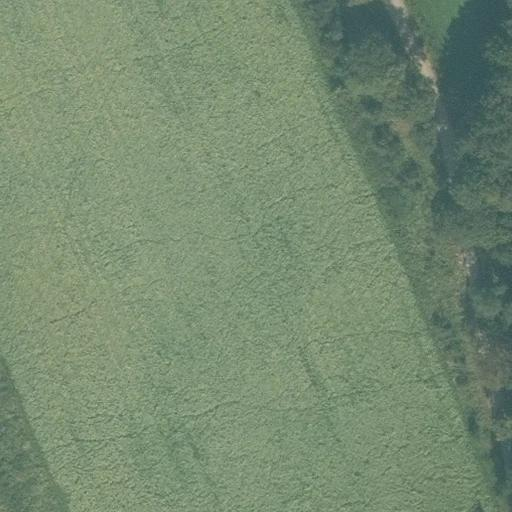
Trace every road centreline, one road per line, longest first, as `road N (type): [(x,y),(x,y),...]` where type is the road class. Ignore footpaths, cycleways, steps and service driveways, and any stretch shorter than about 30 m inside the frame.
road 1 (track): [(372,0),(471,247)]
road 2 (track): [(471,247),(511,452)]
